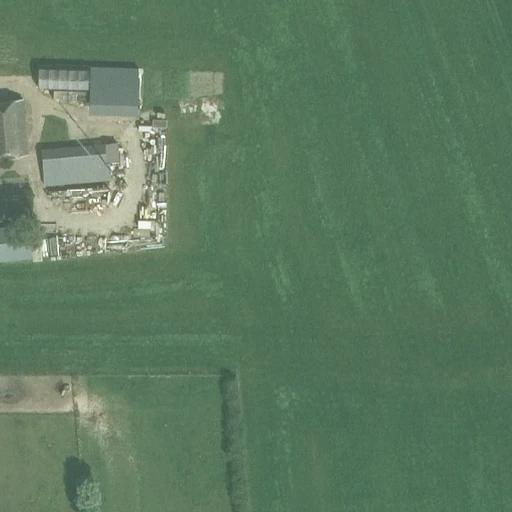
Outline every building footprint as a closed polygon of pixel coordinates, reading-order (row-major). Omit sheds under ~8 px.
[(87,81),(88,67),(42,66),(42,80),(87,81)] [(89,113),(137,115),(139,68),(90,66),(89,113)] [(0,156),(27,154),(22,99),(0,100),(0,156)] [(112,179),(111,174),(118,173),(117,143),(106,143),(105,142),(40,148),(44,185),(112,179)] [(155,172),(155,194),(164,193),(164,171),(155,172)] [(30,225),(0,228),(0,261),(33,258),(30,225)]
